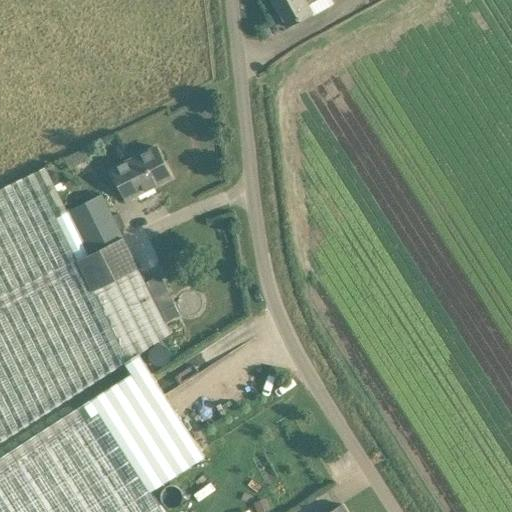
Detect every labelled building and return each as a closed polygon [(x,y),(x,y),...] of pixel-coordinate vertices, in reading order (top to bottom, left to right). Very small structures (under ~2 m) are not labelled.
[(273,0),(287,26),(312,13),(308,5),(317,0),(273,0)] [(172,177),(156,147),(112,169),(127,200),(172,177)] [(45,168),(0,189),(0,442),(124,363),(131,374),(0,457),(0,511),(164,511),(151,491),(205,457),(165,395),(156,380),(139,354),(170,334),(165,324),(165,323),(159,312),(145,283),(141,275),(140,274),(138,269),(139,268),(135,260),(131,251),(122,233),(120,230),(113,215),(111,212),(109,209),(102,194),(67,212),(45,168)] [(160,311),(165,322),(178,316),(172,305),(160,311)] [(184,484),(210,468),(204,459),(178,475),(184,484)] [(258,511),(262,511),(270,509),(267,501),(256,505),(258,511)] [(345,511),(339,501),(322,511),(320,511),(345,511)]
